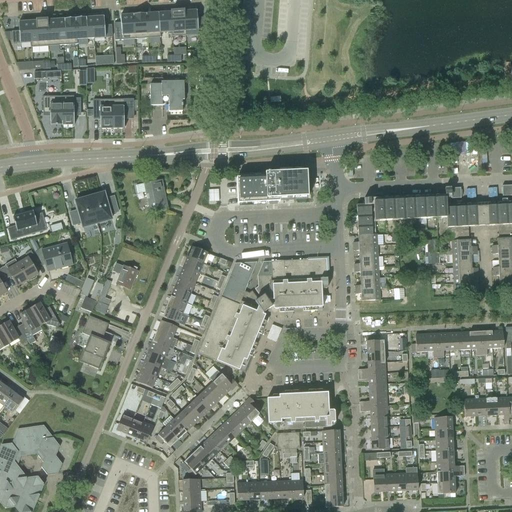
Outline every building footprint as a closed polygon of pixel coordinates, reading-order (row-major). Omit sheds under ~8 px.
[(197,19),(197,11),(184,12),(185,36),(198,36),(198,31),(204,30),(204,18),(197,19)] [(185,36),(184,12),(171,13),(172,32),(172,37),(185,36)] [(172,32),(171,13),(158,14),(160,33),(172,32)] [(160,33),(158,14),(146,15),(147,39),(160,38),(160,33)] [(134,40),(133,15),(120,16),(121,24),(114,24),(115,41),(134,40)] [(147,39),(146,15),(133,15),(134,40),(147,39)] [(104,17),(86,18),(86,29),(93,29),(94,39),(112,38),(111,26),(104,26),(104,17)] [(86,29),(86,18),(75,19),(76,40),(77,40),(94,39),(93,29),(86,29)] [(76,40),(75,19),(64,20),(65,30),(58,31),(59,46),(77,45),(77,40),(76,40)] [(65,30),(64,20),(47,21),(49,47),(59,46),(58,31),(65,30)] [(49,47),(47,21),(36,22),(37,32),(30,33),(31,43),(30,43),(31,48),(49,47)] [(37,32),(36,22),(18,23),(19,32),(12,32),(13,44),(30,43),(31,43),(30,33),(37,32)] [(95,69),(79,70),(79,84),(96,83),(95,69)] [(182,101),(184,101),(184,83),(161,83),(161,85),(150,86),(150,107),(162,107),(163,106),(165,105),(165,104),(165,102),(169,102),(169,113),(183,113),(182,101)] [(62,126),(61,97),(43,97),(43,114),(50,114),(50,126),(62,126)] [(73,97),(61,97),(62,126),(74,126),(74,113),(80,113),(80,99),(73,99),(73,97)] [(112,129),(112,100),(93,100),(93,117),(100,117),(100,129),(112,129)] [(134,117),(133,100),(112,100),(112,129),(124,129),(124,117),(134,117)] [(273,120),(282,119),(282,111),(272,112),(273,120)] [(280,199),(309,197),(307,172),(266,174),(266,177),(237,178),(238,204),(280,202),(280,199)] [(162,181),(144,185),(136,187),(138,194),(146,193),(149,211),(167,207),(162,181)] [(511,186),(502,187),(502,196),(511,195),(511,186)] [(461,198),(460,189),(445,189),(445,196),(445,199),(461,198)] [(118,213),(114,197),(105,199),(104,194),(97,195),(97,194),(90,196),(91,197),(89,198),(97,224),(111,220),(110,215),(118,213)] [(97,224),(89,198),(88,198),(87,197),(81,198),(81,200),(75,202),(77,211),(69,213),(73,226),(81,224),(82,228),(97,224)] [(375,222),(437,219),(446,219),(446,209),(447,209),(446,199),(445,199),(374,202),(375,222)] [(372,235),(372,229),(371,200),(364,200),(365,205),(357,206),(358,236),(372,235)] [(511,205),(487,207),(482,207),(447,209),(446,209),(446,219),(448,242),(452,242),(469,241),(468,228),(483,227),(487,227),(498,226),(498,239),(511,238),(511,205)] [(15,227),(8,229),(11,241),(46,231),(42,214),(34,216),(33,212),(32,212),(32,213),(13,218),(13,217),(15,227)] [(61,224),(50,227),(52,233),(63,230),(61,224)] [(377,235),(372,235),(358,236),(358,243),(353,244),(353,247),(377,246),(377,235)] [(492,247),(492,251),(511,250),(511,238),(498,239),(497,240),(497,247),(492,247)] [(432,241),(425,242),(425,246),(427,246),(427,254),(428,254),(430,254),(433,254),(432,241)] [(470,241),(469,241),(452,242),(452,250),(446,251),(446,253),(476,252),(476,248),(471,248),(470,241)] [(47,272),(73,265),(67,244),(42,251),(47,272)] [(40,251),(36,245),(32,248),(36,254),(40,251)] [(359,252),(359,258),(378,257),(377,246),(353,247),(353,252),(359,252)] [(191,247),(187,258),(203,264),(207,254),(191,247)] [(498,255),(498,262),(511,261),(511,250),(492,251),(492,255),(498,255)] [(17,264),(27,281),(38,275),(32,265),(37,262),(31,251),(25,255),(27,258),(17,264)] [(476,252),(446,253),(446,256),(446,264),(453,264),(471,263),(471,256),(477,256),(476,252)] [(354,269),(378,268),(378,257),(359,258),(360,265),(354,265),(354,269)] [(187,258),(183,268),(199,274),(203,264),(187,258)] [(263,314),(272,307),(272,311),(323,308),(322,290),(327,289),(328,288),(326,260),(263,263),(257,277),(258,288),(255,290),(261,299),(258,300),(252,292),(249,294),(245,292),(257,263),(235,264),(198,354),(239,371),(240,371),(245,373),(251,357),(252,357),(257,345),(256,344),(260,335),(261,335),(266,322),(263,321),(265,316),(263,315),(263,314)] [(493,268),(493,273),(511,271),(511,261),(498,262),(498,268),(493,268)] [(472,269),(471,263),(453,264),(453,275),(477,273),(477,269),(472,269)] [(0,268),(0,269),(6,280),(11,277),(17,287),(27,281),(17,264),(7,269),(5,266),(0,268)] [(138,273),(124,267),(124,268),(116,264),(113,272),(121,276),(117,285),(131,290),(138,273)] [(183,268),(179,278),(195,284),(199,274),(183,268)] [(379,279),(378,268),(354,269),(354,273),(360,273),(360,280),(379,279)] [(499,276),(499,283),(511,282),(511,271),(493,273),(493,277),(499,276)] [(453,275),(454,286),(472,285),(472,278),(478,277),(477,273),(453,275)] [(179,278),(175,288),(191,294),(195,284),(179,278)] [(87,279),(80,295),(87,298),(93,282),(87,279)] [(355,287),(355,291),(379,290),(379,279),(360,280),(361,286),(355,287)] [(105,299),(111,283),(106,281),(94,313),(104,317),(111,301),(105,299)] [(511,293),(511,282),(499,283),(500,290),(494,290),(494,295),(511,293)] [(103,285),(97,283),(90,299),(97,302),(103,285)] [(473,291),(472,285),(454,286),(454,296),(479,295),(478,291),(473,291)] [(175,288),(171,298),(187,304),(191,294),(175,288)] [(380,301),(379,290),(355,291),(355,295),(361,295),(361,302),(380,301)] [(96,302),(85,298),(80,309),(91,313),(96,302)] [(171,298),(167,308),(183,314),(187,304),(171,298)] [(30,309),(42,330),(40,326),(45,323),(47,325),(56,327),(60,325),(49,307),(44,310),(40,303),(30,309)] [(178,324),(183,314),(167,308),(162,318),(178,324)] [(19,326),(26,339),(30,345),(35,341),(32,336),(42,330),(30,309),(20,315),(24,323),(19,326)] [(96,367),(99,358),(100,358),(106,345),(99,342),(106,324),(87,316),(80,332),(93,337),(92,339),(88,349),(84,347),(78,360),(89,365),(90,364),(96,367)] [(0,326),(0,329),(9,344),(18,339),(21,342),(26,339),(19,326),(13,329),(9,321),(0,326)] [(161,322),(157,332),(173,339),(177,328),(161,322)] [(273,324),(267,338),(277,342),(282,328),(273,324)] [(0,354),(1,354),(0,352),(0,349),(9,344),(0,329),(0,354)] [(157,332),(153,342),(169,349),(173,350),(177,340),(173,339),(157,332)] [(480,333),(482,357),(487,356),(487,350),(492,349),(491,332),(480,333)] [(502,332),(491,332),(492,349),(503,349),(502,332)] [(459,334),(460,351),(470,350),(470,333),(459,334)] [(470,333),(470,350),(476,350),(476,357),(482,357),(480,333),(470,333)] [(449,351),(448,334),(437,335),(438,359),(444,358),(443,352),(449,351)] [(460,351),(459,334),(448,334),(449,351),(460,351)] [(427,353),(426,335),(415,336),(416,345),(411,345),(412,353),(427,353)] [(438,359),(437,335),(426,335),(427,353),(433,352),(433,359),(438,359)] [(367,354),(384,353),(384,342),(375,342),(374,338),(366,338),(367,354)] [(169,349),(153,342),(148,352),(164,359),(169,349)] [(148,352),(144,362),(160,369),(166,371),(170,361),(164,359),(148,352)] [(368,364),(385,364),(384,353),(367,354),(368,364)] [(160,369),(144,362),(140,372),(156,379),(160,369)] [(366,375),(385,374),(385,364),(368,364),(368,370),(365,370),(366,375)] [(152,389),(156,379),(140,372),(136,382),(152,389)] [(224,373),(221,376),(229,383),(231,381),(224,373)] [(369,386),(386,385),(385,374),(366,375),(366,380),(368,380),(369,386)] [(213,383),(225,396),(233,388),(234,389),(238,386),(232,380),(231,381),(229,383),(221,376),(213,383)] [(172,384),(175,387),(180,383),(177,379),(172,384)] [(205,391),(217,403),(225,396),(213,383),(205,391)] [(175,387),(172,384),(167,389),(170,392),(175,387)] [(369,397),(386,396),(386,385),(369,386),(369,397)] [(5,387),(0,393),(0,404),(3,407),(13,393),(5,387)] [(176,391),(180,395),(184,390),(181,387),(176,391)] [(175,400),(180,395),(176,391),(171,396),(175,400)] [(198,398),(210,411),(217,403),(205,391),(198,398)] [(15,411),(23,400),(24,398),(19,394),(17,396),(13,393),(3,407),(12,414),(15,411)] [(308,428),(317,428),(326,427),(326,428),(335,428),(334,413),(333,411),(329,412),(328,393),(273,396),(273,399),(267,399),(268,424),(281,424),(281,421),(304,420),(305,429),(308,428)] [(367,408),(387,407),(386,396),(369,397),(369,402),(367,402),(367,408)] [(465,418),(476,417),(475,396),(474,396),(475,400),(464,401),(465,418)] [(478,396),(475,396),(476,417),(487,417),(486,400),(478,400),(478,396)] [(23,400),(15,411),(19,414),(29,401),(24,398),(23,400)] [(195,411),(202,418),(210,411),(198,398),(190,406),(195,411)] [(239,410),(251,423),(259,415),(252,408),(255,404),(250,398),(246,402),(247,403),(239,410)] [(507,398),(497,399),(497,416),(503,416),(503,418),(508,417),(507,398)] [(497,399),(486,400),(487,417),(497,416),(497,399)] [(182,413),(194,426),(202,418),(195,411),(190,406),(182,413)] [(370,418),(387,417),(387,407),(367,408),(367,413),(370,412),(370,418)] [(231,418),(243,430),(251,423),(239,410),(231,418)] [(174,421),(186,433),(194,426),(182,413),(174,421)] [(116,431),(127,435),(133,419),(123,415),(116,431)] [(166,428),(178,440),(186,433),(174,421),(171,417),(167,421),(170,424),(169,426),(166,428)] [(371,429),(388,428),(387,417),(370,418),(371,429)] [(223,425),(235,438),(243,430),(231,418),(223,425)] [(435,430),(452,429),(451,418),(434,419),(435,430)] [(143,423),(133,419),(127,435),(137,439),(143,423)] [(154,427),(143,423),(137,439),(147,443),(154,427)] [(216,433),(228,445),(235,438),(223,425),(216,433)] [(60,447),(53,439),(44,426),(18,430),(12,444),(1,446),(0,448),(0,503),(4,509),(15,508),(17,511),(32,511),(44,486),(37,477),(27,478),(15,462),(19,453),(33,451),(43,463),(41,468),(47,476),(58,475),(62,465),(56,457),(60,447)] [(178,440),(166,428),(155,439),(161,444),(164,441),(170,448),(178,441),(178,440)] [(371,440),(389,439),(388,428),(371,429),(371,440)] [(435,441),(453,440),(452,429),(435,430),(435,441)] [(323,443),(340,442),(339,431),(322,432),(323,443)] [(208,440),(220,453),(228,445),(216,433),(208,440)] [(278,451),(300,450),(299,433),(277,434),(278,451)] [(389,439),(371,440),(372,451),(389,450),(389,439)] [(200,447),(212,460),(220,453),(208,440),(200,447)] [(436,452),(453,451),(453,440),(435,441),(436,452)] [(258,446),(262,449),(266,444),(262,441),(258,446)] [(323,454),(340,453),(340,442),(323,443),(323,454)] [(266,450),(270,452),(274,447),(270,444),(266,450)] [(258,455),(262,449),(258,446),(254,452),(258,455)] [(192,455),(204,467),(212,460),(200,447),(192,455)] [(266,458),(270,452),(266,450),(262,455),(266,458)] [(436,462),(454,461),(453,451),(436,452),(436,462)] [(341,464),(340,453),(323,454),(318,454),(318,465),(324,465),(341,464)] [(204,467),(192,455),(184,463),(190,469),(187,472),(193,478),(204,467)] [(232,465),(227,460),(224,463),(228,468),(232,465)] [(259,462),(260,471),(269,470),(268,461),(259,462)] [(437,473),(457,472),(456,467),(454,467),(454,461),(436,462),(437,473)] [(324,476),(341,475),(341,464),(324,465),(324,476)] [(407,492),(406,474),(406,471),(395,471),(395,475),(396,492),(407,492)] [(437,484),(455,483),(454,477),(457,477),(457,472),(437,473),(437,484)] [(406,474),(407,492),(418,491),(417,474),(406,474)] [(325,486),(342,486),(341,475),(324,476),(325,486)] [(385,493),(384,475),(373,476),(374,493),(385,493)] [(396,492),(395,475),(384,475),(385,493),(396,492)] [(183,492),(200,491),(200,480),(182,481),(183,492)] [(291,482),(292,499),(303,498),(302,481),(291,482)] [(270,483),(270,500),(281,500),(280,482),(270,483)] [(292,499),(291,482),(280,482),(281,500),(292,499)] [(248,484),(249,501),(260,501),(259,483),(248,484)] [(259,483),(260,501),(270,500),(270,483),(259,483)] [(455,483),(437,484),(438,495),(455,494),(455,483)] [(249,501),(248,484),(237,484),(238,502),(249,501)] [(325,497),(342,496),(342,486),(325,486),(325,497)] [(183,503),(201,502),(200,491),(183,492),(183,503)] [(342,496),(325,497),(326,508),(343,508),(342,496)] [(201,511),(201,502),(183,503),(183,511),(201,511)]
